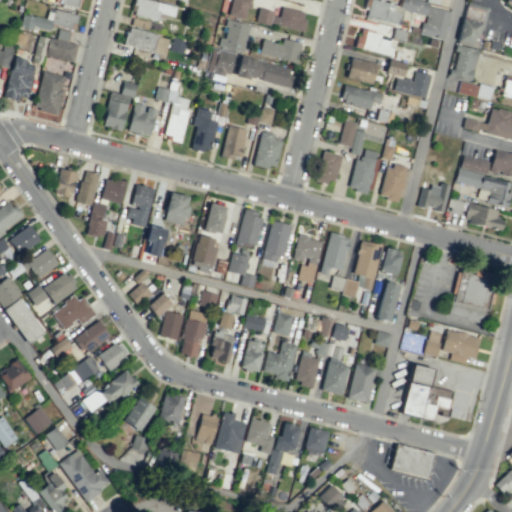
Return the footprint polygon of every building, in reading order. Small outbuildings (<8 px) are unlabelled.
[(156,20),(157,13),(172,16),(174,5),(148,0),(133,0),(131,15),(156,20)] [(229,0),(226,15),(244,19),(248,0),(229,0)] [(371,0),(368,0),(365,17),(398,23),(401,10),(425,14),(428,2),(418,0),(399,0),(399,5),(371,0)] [(442,40),(449,12),(427,6),(419,34),(442,40)] [(270,25),(302,29),(304,10),(279,7),(278,16),(271,15),(270,25)] [(76,15),(47,8),(45,18),(22,13),(19,27),(31,30),(32,26),(48,30),(50,24),(73,29),(76,15)] [(254,22),(269,25),(271,10),(256,8),(254,22)] [(148,21),(131,18),(130,25),(146,29),(148,21)] [(248,25),(226,19),(221,38),(218,37),(216,46),(241,52),(248,25)] [(475,44),(477,21),(459,20),(457,42),(475,44)] [(162,55),(167,38),(126,27),(122,44),(162,55)] [(54,39),(47,37),(43,55),(71,62),(75,44),(66,41),(68,31),(57,28),(54,39)] [(390,41),(378,38),(379,33),(358,29),(354,48),(387,54),(390,41)] [(181,52),(184,40),(171,37),(168,49),(181,52)] [(257,53),(294,62),(299,42),(281,38),(279,44),(260,39),(257,53)] [(469,80),(476,50),(456,45),(449,76),(469,80)] [(0,47),(0,65),(9,66),(10,48),(0,47)] [(204,70),(218,74),(217,79),(221,80),(223,73),(228,75),(234,54),(211,47),(204,70)] [(292,69),(238,55),(233,74),(287,87),(292,69)] [(2,96),(24,101),(33,62),(11,57),(2,96)] [(375,63),(349,57),(344,77),(370,83),(375,63)] [(384,73),(401,76),(404,62),(386,59),(384,73)] [(55,113),(63,75),(40,70),(32,109),(55,113)] [(410,80),(394,77),(391,91),(423,98),(428,74),(412,71),(410,80)] [(511,75),(504,74),(499,94),(511,97),(511,75)] [(455,92),(474,97),(476,86),(458,81),(455,92)] [(369,102),(377,104),(380,94),(342,83),(338,101),(367,109),(369,102)] [(127,94),(107,90),(100,126),(120,130),(127,94)] [(162,136),(178,140),(188,98),(166,93),(165,101),(170,102),(162,136)] [(144,106),(144,105),(132,103),(126,131),(148,136),(154,108),(144,106)] [(271,109),(260,107),(257,121),(269,123),(271,109)] [(209,110),(193,108),(191,126),(193,126),(189,148),(209,151),(213,121),(207,120),(209,110)] [(511,138),(511,112),(488,108),(485,122),(462,118),(460,128),(511,138)] [(348,146),(354,122),(342,119),(336,143),(348,146)] [(244,129),(225,125),(219,155),(239,159),(244,129)] [(347,152),(356,154),(362,131),(353,129),(347,152)] [(280,140),(271,138),(272,134),(259,130),(251,163),(272,169),(280,140)] [(511,177),(511,153),(493,148),(487,170),(511,177)] [(374,151),(362,149),(359,160),(352,158),(346,188),(365,192),(374,151)] [(338,154),(319,151),(314,180),(334,183),(338,154)] [(457,166),(484,174),(487,162),(461,155),(457,166)] [(383,163),(377,197),(397,200),(403,167),(383,163)] [(52,192),(70,196),(74,172),(57,168),(52,192)] [(505,207),(509,194),(505,193),(508,182),(455,168),(452,181),(487,190),(484,202),(505,207)] [(91,204),(95,173),(79,170),(75,202),(91,204)] [(98,198),(119,203),(123,181),(103,177),(98,198)] [(419,187),(415,206),(441,211),(446,186),(429,182),(427,189),(419,187)] [(144,224),(151,187),(132,183),(125,221),(144,224)] [(187,206),(184,205),(186,196),(168,192),(161,219),(182,225),(187,206)] [(0,231),(21,218),(8,199),(0,205),(0,231)] [(104,220),(100,219),(103,204),(90,201),(83,233),(100,237),(104,220)] [(200,229),(217,233),(224,207),(207,202),(200,229)] [(462,222),(499,228),(501,219),(494,218),(496,209),(465,204),(462,222)] [(253,247),(261,214),(241,209),(233,242),(253,247)] [(288,224),(268,219),(259,263),(273,266),(275,255),(281,257),(288,224)] [(18,254),(38,239),(27,224),(6,239),(18,254)] [(142,253),(158,256),(163,228),(148,225),(142,253)] [(347,236),(326,232),(318,273),(325,274),(327,267),(340,270),(347,236)] [(215,239),(195,234),(190,259),(209,264),(215,239)] [(295,280),(311,283),(319,239),(295,235),(291,257),(305,260),(304,265),(298,264),(295,280)] [(378,244),(358,240),(351,280),(333,276),(331,287),(340,288),(338,294),(352,297),(354,286),(370,289),(378,244)] [(23,269),(27,266),(35,277),(55,263),(44,247),(19,264),(23,269)] [(394,275),(401,252),(384,247),(378,270),(394,275)] [(246,256),(229,252),(225,271),(243,275),(246,256)] [(145,274),(140,269),(131,278),(135,283),(145,274)] [(63,270),(40,287),(52,303),(75,286),(63,270)] [(0,280),(0,305),(18,296),(8,276),(0,280)] [(150,293),(139,281),(125,293),(135,305),(150,293)] [(373,318),(387,322),(397,285),(383,281),(373,318)] [(33,305),(45,297),(36,284),(24,292),(33,305)] [(216,294),(200,290),(196,303),(212,308),(216,294)] [(170,303),(161,292),(144,305),(154,316),(170,303)] [(79,293),(50,311),(61,329),(76,319),(78,324),(93,315),(79,293)] [(242,314),(245,298),(227,295),(224,311),(242,314)] [(23,343),(40,333),(19,297),(2,307),(23,343)] [(181,315),(163,310),(156,335),(174,340),(181,315)] [(197,357),(204,313),(185,310),(178,354),(197,357)] [(217,326),(228,328),(231,315),(220,312),(217,326)] [(271,332),(287,335),(289,314),(274,312),(271,332)] [(259,332),(263,317),(244,313),(241,327),(259,332)] [(317,334),(342,339),(345,324),(320,319),(317,334)] [(108,337),(98,320),(71,336),(81,352),(108,337)] [(434,356),(440,333),(427,329),(421,353),(434,356)] [(447,359),(463,363),(465,356),(472,358),(477,337),(444,329),(439,350),(448,352),(447,359)] [(386,346),(389,334),(375,330),(372,343),(386,346)] [(231,335),(213,331),(207,358),(225,362),(231,335)] [(57,355),(70,346),(63,337),(50,346),(57,355)] [(239,368),(256,371),(262,342),(244,339),(239,368)] [(95,355),(105,369),(127,354),(117,340),(95,355)] [(286,381),(294,344),(279,341),(277,353),(265,350),(260,371),(272,373),(271,378),(286,381)] [(310,386),(318,357),(299,352),(292,382),(310,386)] [(97,369),(90,356),(55,377),(62,390),(97,369)] [(28,379),(17,359),(0,367),(0,379),(6,391),(28,379)] [(345,363),(324,360),(321,391),(342,394),(345,363)] [(374,368),(353,362),(344,397),(364,402),(374,368)] [(450,391),(427,386),(430,369),(409,365),(399,412),(431,419),(434,407),(447,409),(450,391)] [(80,401),(89,414),(134,383),(124,370),(80,401)] [(175,426),(182,397),(162,392),(155,421),(175,426)] [(136,431),(152,408),(135,396),(119,419),(136,431)] [(22,416),(32,433),(49,423),(39,407),(22,416)] [(213,449),(238,453),(242,422),(231,420),(232,413),(219,412),(213,449)] [(210,444),(214,416),(198,413),(193,442),(210,444)] [(15,437),(0,416),(0,445),(1,447),(15,437)] [(258,445),(257,451),(267,453),(271,436),(264,435),(268,422),(248,418),(242,441),(258,445)] [(264,472),(274,474),(280,449),(292,451),(298,426),(281,422),(278,435),(273,434),(264,472)] [(52,450),(65,444),(57,426),(44,432),(52,450)] [(325,430),(306,427),(302,448),(321,451),(325,430)] [(128,447),(142,452),(147,439),(133,434),(128,447)] [(425,479),(432,454),(394,443),(387,468),(425,479)] [(57,461),(81,500),(107,484),(97,468),(90,472),(76,449),(57,461)] [(196,453),(179,449),(178,454),(157,449),(153,467),(191,475),(196,453)] [(511,492),(511,471),(509,468),(492,484),(502,495),(508,489),(511,492)] [(58,511),(69,506),(50,472),(41,477),(46,485),(37,490),(49,511),(58,511)] [(328,511),(342,499),(329,484),(315,496),(328,511)] [(43,511),(35,497),(28,501),(31,506),(23,511),(18,503),(10,507),(12,511),(43,511)] [(368,511),(392,511),(381,499),(367,511),(368,511)]
